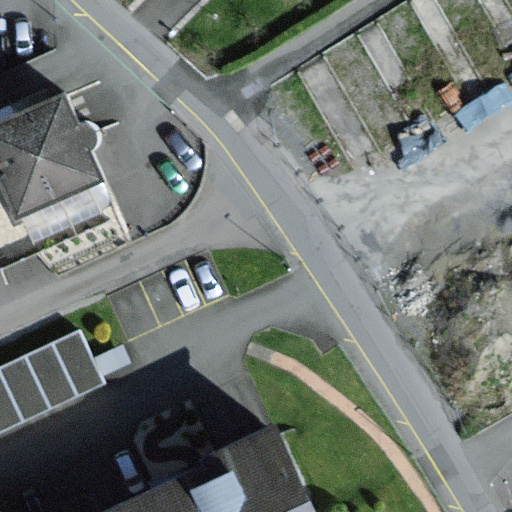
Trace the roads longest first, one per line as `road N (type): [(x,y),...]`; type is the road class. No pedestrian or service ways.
road 1 (residential): [(480,511),(378,342),(278,201),(208,112),(88,0)]
road 2 (track): [(511,118),(305,240)]
